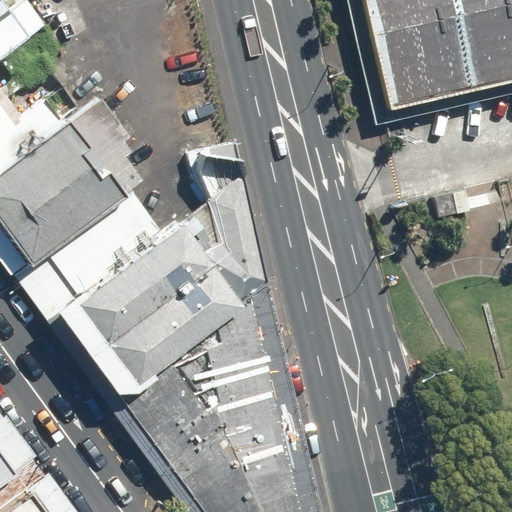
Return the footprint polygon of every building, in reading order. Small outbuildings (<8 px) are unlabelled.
[(0,0),(0,54),(43,23),(25,0),(0,0)] [(511,0),(360,0),(384,101),(511,70),(511,0)] [(0,161),(60,116),(44,96),(20,114),(0,88),(0,161)] [(0,161),(0,234),(23,265),(118,194),(60,116),(0,161)] [(21,273),(195,511),(302,511),(244,295),(256,280),(230,179),(162,229),(134,191),(21,273)] [(0,511),(44,511),(26,486),(0,504),(0,511)]
